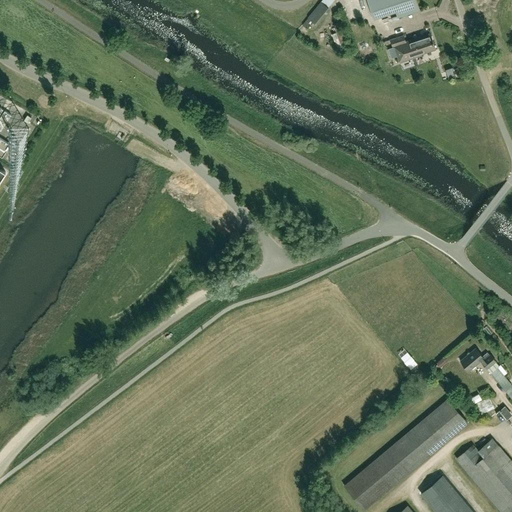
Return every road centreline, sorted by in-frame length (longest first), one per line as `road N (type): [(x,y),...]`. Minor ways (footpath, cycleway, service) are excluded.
road 1 (unclassified): [(287,264),(185,158),(102,104),(0,55)]
road 2 (unclassified): [(287,264),(201,296),(48,412),(0,470)]
road 3 (unclassified): [(511,150),(457,0)]
